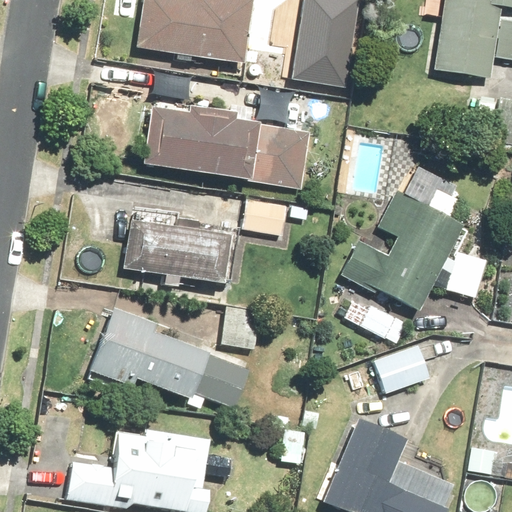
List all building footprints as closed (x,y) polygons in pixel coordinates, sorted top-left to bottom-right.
[(137,0),(130,50),(237,67),(248,0),(246,0),(137,0)] [(356,0),(306,0),(298,47),(347,56),(356,0)] [(511,0),(439,0),(429,72),(486,81),(490,59),(511,62),(511,23),(496,21),(498,9),(511,10),(511,0)] [(511,102),(495,99),(488,143),(511,146),(511,102)] [(146,109),(136,167),(297,192),(306,134),(228,122),(229,115),(184,108),(183,115),(146,109)] [(414,314),(436,271),(446,276),(441,292),(471,301),(482,262),(452,254),(449,263),(443,259),(460,226),(444,219),(454,201),(447,198),(451,189),(414,169),(400,196),(392,192),(373,229),(392,239),(383,257),(354,242),(336,277),(369,294),(371,291),(414,314)] [(237,231),(277,237),(282,207),(242,200),(237,231)] [(125,222),(118,271),(159,277),(157,287),(172,289),(173,280),(216,286),(224,238),(190,233),(191,224),(171,220),(170,229),(125,222)] [(392,346),(403,325),(366,307),(364,310),(349,303),(341,320),(356,327),(355,328),(392,346)] [(257,314),(222,309),(217,345),(252,350),(257,314)] [(128,383),(182,403),(186,394),(229,410),(244,371),(146,334),(149,326),(108,310),(84,373),(87,375),(84,380),(123,395),(128,383)] [(351,406),(425,379),(414,348),(339,375),(351,406)] [(354,421),(317,504),(335,511),(442,511),(444,511),(439,509),(449,487),(393,463),(402,443),(354,421)] [(206,441),(142,432),(141,439),(112,435),(107,469),(68,463),(62,502),(128,511),(128,507),(163,511),(200,511),(204,491),(198,491),(206,441)] [(487,476),(491,454),(467,450),(464,472),(487,476)] [(511,465),(503,464),(501,479),(511,481),(511,465)]
